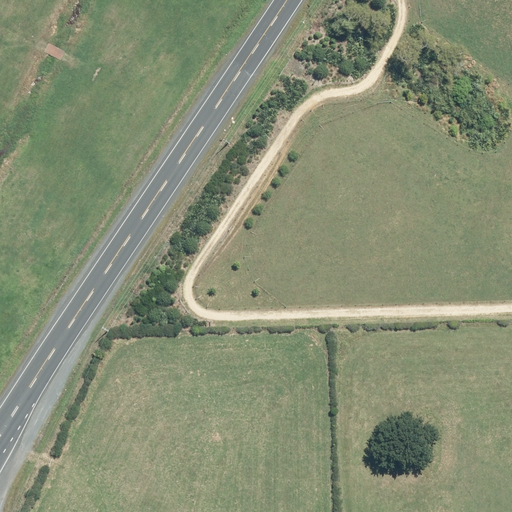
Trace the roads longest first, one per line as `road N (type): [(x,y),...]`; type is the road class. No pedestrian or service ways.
road 1 (track): [(399,0),(368,74),(307,91),(284,113),(181,280),(179,300),(203,311),(511,303)]
road 2 (secondary): [(288,0),(0,436)]
